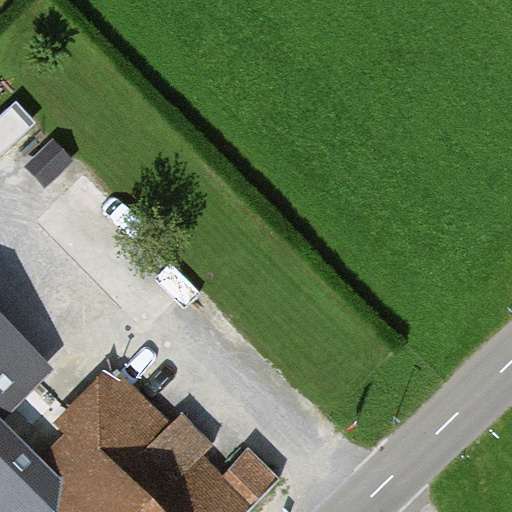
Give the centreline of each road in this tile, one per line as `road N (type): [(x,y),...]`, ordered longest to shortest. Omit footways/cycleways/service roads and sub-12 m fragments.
road 1 (track): [(0,151),(358,511)]
road 2 (tertiary): [(511,368),(357,511)]
